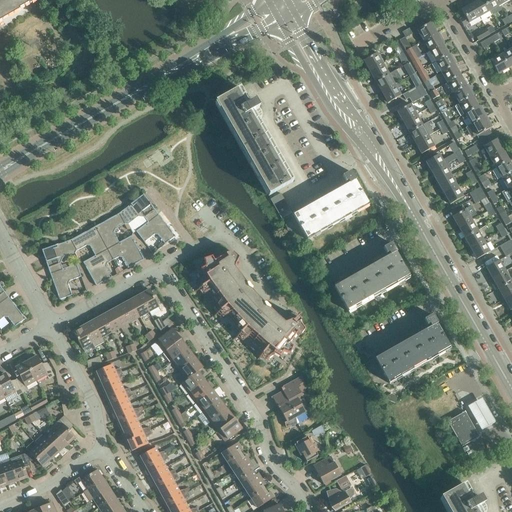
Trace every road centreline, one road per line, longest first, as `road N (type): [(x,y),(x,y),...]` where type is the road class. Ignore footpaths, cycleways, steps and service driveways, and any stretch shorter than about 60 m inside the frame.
road 1 (secondary): [(0,170),(280,8)]
road 2 (residential): [(306,511),(158,269)]
road 3 (secondary): [(511,388),(371,150)]
road 4 (residential): [(333,170),(286,86),(267,97),(267,120),(305,189),(335,175)]
road 5 (secondary): [(371,150),(280,8)]
road 6 (residential): [(276,305),(223,233),(158,269)]
road 7 (residential): [(102,446),(90,396),(51,328)]
road 8 (residential): [(51,328),(158,269)]
